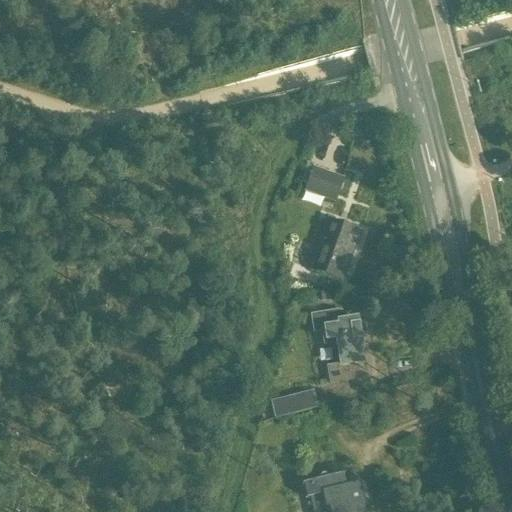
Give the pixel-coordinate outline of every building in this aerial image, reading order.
[(304,189),(337,201),(345,175),(313,164),(304,189)] [(355,247),(360,233),(326,221),(318,245),(321,246),(313,271),(337,279),(348,245),(355,247)] [(321,293),(322,302),(340,301),(339,292),(321,293)] [(360,345),(359,340),(360,340),(362,339),(363,338),(364,336),(364,335),(364,333),(364,331),(364,330),(363,328),(362,327),(361,326),(360,325),(358,325),(356,324),(355,320),(344,322),(344,320),(344,318),(343,316),(342,315),(341,314),(339,313),(338,312),(335,311),(304,317),(307,331),(314,330),(317,346),(336,342),(340,366),(327,368),(330,385),(364,379),(358,345),(360,345)] [(313,392),(270,402),(274,419),(317,409),(313,392)] [(319,481),(301,485),(305,500),(310,499),(312,511),(368,511),(364,493),(359,494),(357,486),(345,489),(342,475),(327,479),(326,478),(325,477),(323,476),(321,476),(320,477),(319,478),(319,480),(319,481)]
